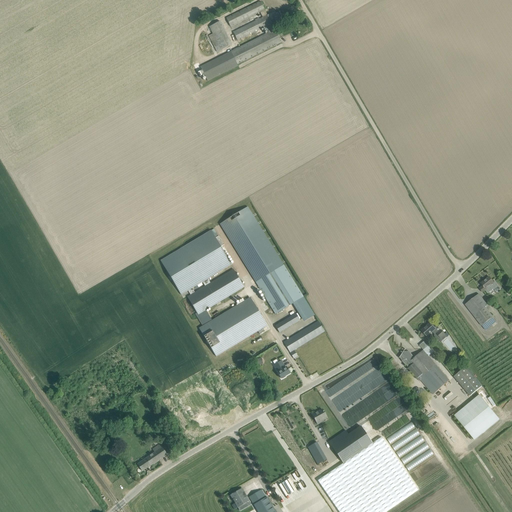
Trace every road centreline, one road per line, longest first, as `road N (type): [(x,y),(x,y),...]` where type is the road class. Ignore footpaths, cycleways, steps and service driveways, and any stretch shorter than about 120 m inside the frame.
road 1 (unclassified): [(112,511),(193,449),(347,366),(462,270)]
road 2 (unclassified): [(462,270),(299,0)]
